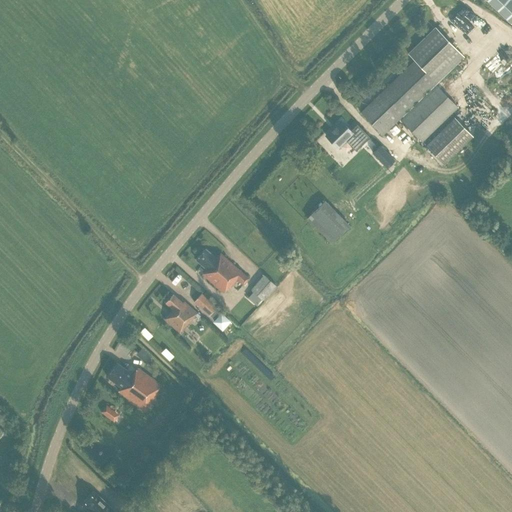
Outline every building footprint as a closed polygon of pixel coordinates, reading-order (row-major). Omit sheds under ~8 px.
[(511,22),(511,1),(510,0),(486,0),(511,23),(511,22)] [(382,135),(400,118),(402,116),(463,56),(435,27),(408,54),(414,60),(360,112),(382,135)] [(483,95),(507,63),(497,55),(473,88),(483,95)] [(403,117),(402,116),(400,118),(422,141),(457,107),(436,85),(403,117)] [(499,105),(495,110),(503,117),(508,112),(499,105)] [(434,137),(426,145),(444,164),(473,136),(455,117),(434,137)] [(341,121),(326,136),(337,147),(345,140),(356,151),(370,137),(357,124),(351,131),(341,121)] [(378,143),(371,150),(386,167),(394,159),(378,143)] [(451,158),(456,163),(467,153),(462,148),(451,158)] [(350,226),(325,201),(307,218),(332,243),(350,226)] [(387,217),(381,220),(385,227),(391,224),(387,217)] [(249,279),(220,253),(215,259),(204,249),(196,259),(209,270),(204,276),(222,292),(228,286),(230,287),(237,280),(243,285),(249,279)] [(275,269),(280,274),(287,267),(282,262),(275,269)] [(264,275),(251,289),(263,299),(275,285),(264,275)] [(164,319),(180,333),(195,315),(198,317),(200,315),(184,301),(183,303),(173,294),(165,302),(173,309),(164,319)] [(216,307),(201,294),(194,302),(209,315),(210,314),(216,320),(214,323),(224,333),(232,325),(214,309),(216,307)] [(146,337),(151,333),(143,325),(138,329),(146,337)] [(168,358),(172,353),(164,346),(160,351),(168,358)] [(121,387),(118,391),(145,410),(158,392),(156,391),(161,384),(137,367),(133,374),(117,363),(107,376),(121,387)] [(112,420),(118,414),(106,403),(100,409),(112,420)] [(119,480),(112,473),(106,478),(114,486),(119,480)] [(90,511),(110,511),(113,509),(94,492),(83,505),(90,511)]
